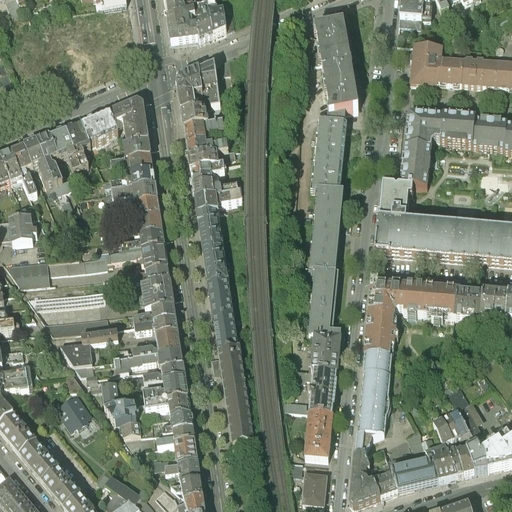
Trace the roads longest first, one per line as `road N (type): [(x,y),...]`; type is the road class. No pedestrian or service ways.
road 1 (primary): [(157,73),(221,511)]
road 2 (residential): [(390,0),(361,277)]
road 3 (residential): [(361,277),(337,511)]
road 4 (residential): [(157,73),(334,0)]
road 5 (residential): [(157,73),(0,138)]
road 6 (residential): [(511,290),(361,277)]
road 7 (track): [(277,366),(275,246)]
